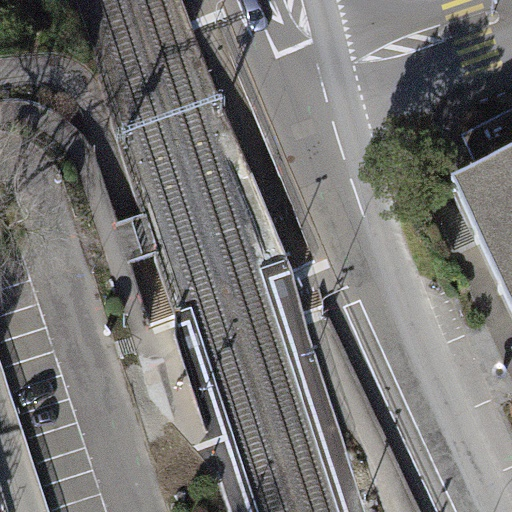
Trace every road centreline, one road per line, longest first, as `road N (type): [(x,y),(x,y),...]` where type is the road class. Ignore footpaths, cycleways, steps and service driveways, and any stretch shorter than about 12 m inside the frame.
road 1 (tertiary): [(487,511),(392,307),(310,77)]
road 2 (tertiary): [(310,77),(511,10)]
